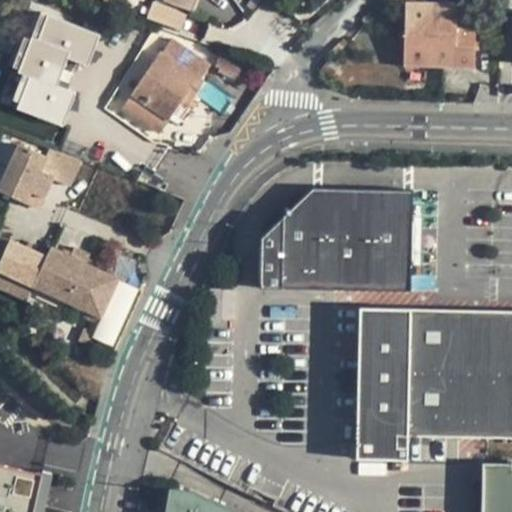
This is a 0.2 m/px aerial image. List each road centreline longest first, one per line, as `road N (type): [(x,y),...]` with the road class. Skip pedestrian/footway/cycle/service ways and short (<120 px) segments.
road 1 (residential): [(295,135),(239,181),(170,295),(129,396),(103,511)]
road 2 (residential): [(295,135),(368,124),(511,129)]
road 3 (residential): [(295,135),(290,100),(303,70),(362,0)]
road 4 (unknown): [(106,486),(0,392)]
